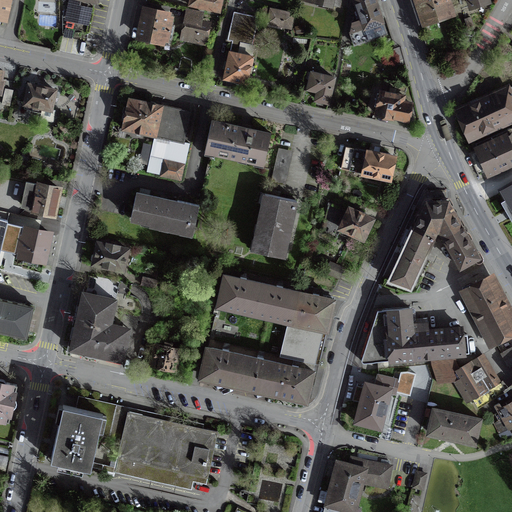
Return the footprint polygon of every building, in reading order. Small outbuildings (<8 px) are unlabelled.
[(0,0),(0,23),(9,26),(14,0),(0,0)] [(73,0),(69,24),(79,26),(84,1),(98,4),(100,5),(101,0),(73,0)] [(224,0),(192,0),(191,8),(221,15),(224,0)] [(334,10),(336,0),(303,0),(303,2),(334,10)] [(352,0),(361,23),(352,25),(351,33),(348,35),(353,49),(385,37),(381,27),(384,26),(375,0),(352,0)] [(453,0),(416,0),(425,30),(459,20),(453,0)] [(489,0),(468,0),(472,13),(492,7),(489,0)] [(177,16),(147,10),(141,42),(171,48),(177,16)] [(292,31),(295,14),(275,11),(272,28),(292,31)] [(205,16),(188,13),(182,43),(203,48),(204,43),(208,43),(212,26),(203,24),(205,16)] [(261,21),(237,15),(231,43),(234,44),(232,54),(235,55),(229,83),(252,88),(258,60),(253,59),(261,21)] [(339,80),(316,75),(312,92),(320,94),(318,103),(333,107),(339,80)] [(61,92),(31,86),(27,109),(56,115),(61,92)] [(511,88),(459,112),(473,145),(511,128),(511,88)] [(379,119),(411,126),(415,108),(407,107),(409,98),(385,93),(379,119)] [(183,144),(190,112),(130,100),(124,130),(154,136),(147,172),(182,179),(189,145),(183,144)] [(269,169),(276,137),(220,124),(213,156),(269,169)] [(511,138),(511,137),(480,151),(493,180),(511,171),(511,138)] [(294,155),(281,152),(274,183),(287,186),(294,155)] [(395,185),(400,159),(372,153),(366,179),(395,185)] [(511,183),(502,190),(511,207),(511,183)] [(59,221),(66,190),(41,185),(41,188),(30,186),(24,210),(35,213),(34,216),(59,221)] [(197,238),(204,210),(145,196),(138,225),(197,238)] [(302,206),(270,199),(259,252),(290,259),(302,206)] [(442,223),(455,216),(449,203),(424,203),(409,235),(431,245),(436,235),(442,223)] [(367,245),(378,223),(352,210),(341,232),(367,245)] [(29,223),(0,216),(0,251),(1,245),(16,248),(20,232),(27,234),(28,228),(29,223)] [(442,223),(436,235),(458,273),(481,260),(455,216),(442,223)] [(44,260),(50,233),(28,228),(27,234),(20,232),(15,254),(44,260)] [(431,245),(409,235),(387,283),(409,293),(431,245)] [(132,251),(100,245),(95,269),(128,275),(132,251)] [(339,282),(345,270),(334,265),(328,277),(339,282)] [(511,338),(511,304),(497,277),(464,294),(493,349),(511,338)] [(226,310),(258,318),(266,286),(234,278),(226,310)] [(157,282),(142,279),(140,287),(156,289),(157,282)] [(341,304),(266,286),(258,318),(289,325),(323,333),(333,336),(341,304)] [(122,303),(89,295),(76,354),(128,366),(136,331),(117,327),(122,303)] [(0,332),(26,338),(33,309),(0,301),(0,332)] [(411,308),(378,311),(363,357),(363,362),(431,356),(432,363),(456,361),(455,353),(470,352),(468,334),(463,334),(462,327),(429,330),(428,321),(412,323),(411,308)] [(323,333),(289,325),(280,364),(315,372),(323,333)] [(184,352),(157,345),(151,368),(179,375),(184,352)] [(239,391),(247,357),(213,350),(205,384),(239,391)] [(456,361),(432,363),(438,383),(453,382),(467,402),(474,398),(479,406),(504,391),(483,355),(459,368),(456,361)] [(272,398),(280,364),(247,357),(239,391),(272,398)] [(280,364),(272,398),(312,407),(320,373),(315,372),(280,364)] [(408,371),(401,372),(396,391),(410,395),(416,374),(408,371)] [(399,380),(378,375),(376,384),(366,381),(364,387),(357,385),(353,399),(361,402),(356,421),(380,427),(388,400),(390,390),(393,390),(396,391),(399,380)] [(0,418),(9,421),(17,384),(0,380),(0,418)] [(81,399),(77,412),(114,420),(103,467),(118,471),(116,475),(193,493),(195,484),(208,487),(221,432),(81,399)] [(511,423),(511,401),(501,407),(499,403),(495,406),(507,426),(511,423)] [(482,420),(433,409),(428,435),(476,446),(482,420)] [(62,466),(102,474),(103,467),(114,420),(77,412),(75,412),(62,466)] [(296,445),(259,437),(245,501),(283,509),(296,445)] [(350,460),(336,457),(323,507),(324,507),(323,511),(360,511),(362,506),(358,505),(364,482),(388,488),(389,483),(393,466),(351,455),(350,460)] [(426,472),(417,470),(413,488),(421,490),(422,490),(426,472)]
